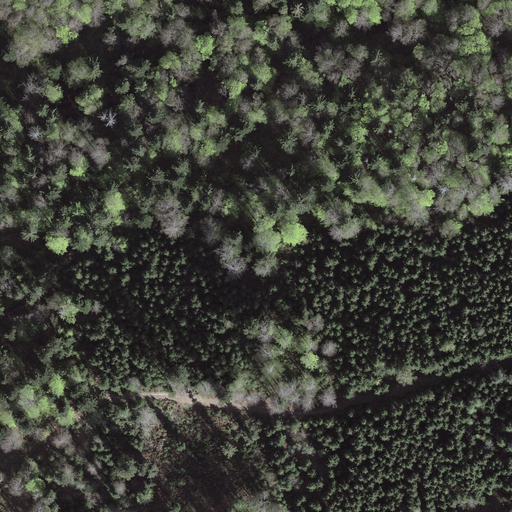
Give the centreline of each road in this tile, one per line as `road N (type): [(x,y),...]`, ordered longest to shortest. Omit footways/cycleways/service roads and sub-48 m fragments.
road 1 (track): [(0,461),(18,462),(72,416),(109,398),(322,408),(511,358)]
road 2 (track): [(0,63),(151,0)]
